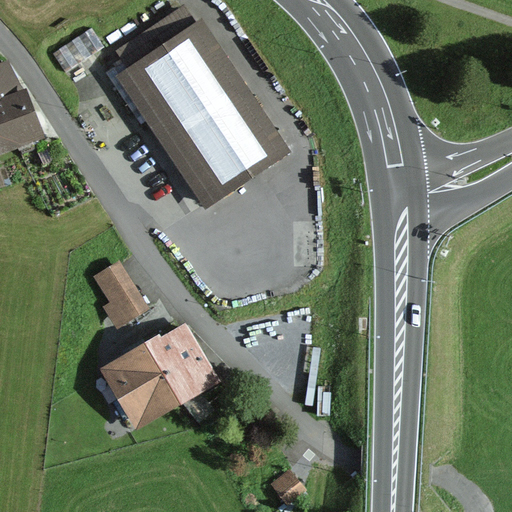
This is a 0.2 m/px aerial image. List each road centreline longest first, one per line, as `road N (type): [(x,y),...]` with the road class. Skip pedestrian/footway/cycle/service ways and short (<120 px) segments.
road 1 (residential): [(0,35),(175,296),(310,439),(344,458),(455,483),(479,511)]
road 2 (tertiary): [(399,198),(391,511)]
road 3 (primary): [(312,0),(349,42),(372,85),(399,198)]
road 4 (primary): [(399,198),(511,156)]
